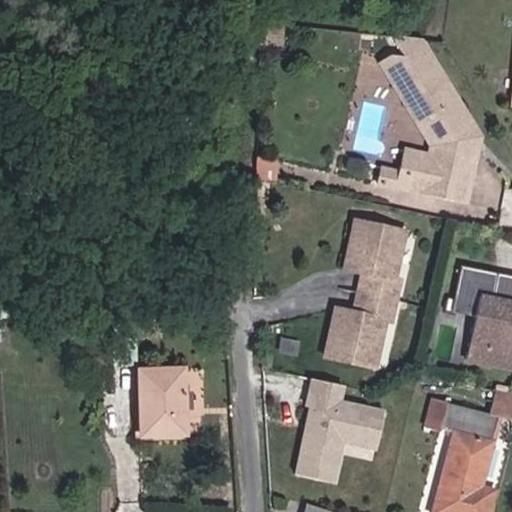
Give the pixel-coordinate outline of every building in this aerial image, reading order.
[(248,19),(246,40),(261,42),(263,21),(248,19)] [(400,56),(386,54),(377,61),(429,145),(426,155),(422,177),(400,173),(399,174),(393,172),(390,187),(396,188),(397,186),(419,191),(418,194),(462,204),(474,147),(466,145),(470,126),(429,59),(417,39),(387,35),(400,56)] [(477,136),(470,126),(466,145),(474,147),(477,136)] [(426,155),(405,150),(400,173),(422,177),(426,155)] [(390,187),(393,172),(380,169),(377,184),(390,187)] [(404,232),(353,221),(343,270),(368,275),(364,294),(394,301),(399,280),(393,279),(404,232)] [(511,277),(456,268),(448,316),(471,320),(464,363),(511,371),(511,277)] [(394,301),(364,294),(359,314),(334,308),(324,357),(374,368),(384,321),(390,322),(394,301)] [(112,327),(111,361),(136,362),(137,327),(112,327)] [(297,342),(282,338),(279,352),(294,355),(297,342)] [(185,434),(182,369),(137,371),(140,436),(185,434)] [(374,449),(383,412),(338,401),(342,386),(310,379),(304,406),(308,407),(304,422),(308,422),(306,431),(303,430),(292,474),(319,481),(324,459),(335,462),(340,441),(374,449)] [(511,392),(495,388),(489,409),(511,413),(511,392)] [(496,415),(432,399),(426,424),(453,432),(432,511),(488,511),(494,489),(480,486),(496,415)]
